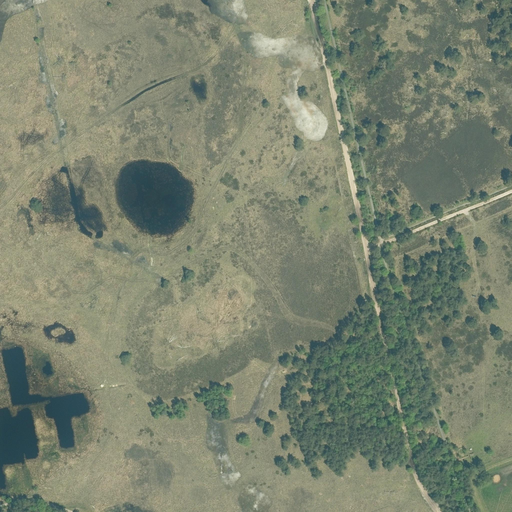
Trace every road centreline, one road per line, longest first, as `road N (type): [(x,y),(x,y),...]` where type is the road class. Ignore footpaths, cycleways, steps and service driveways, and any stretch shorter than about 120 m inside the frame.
road 1 (track): [(438,511),(411,461),(366,247)]
road 2 (track): [(366,247),(313,0)]
road 3 (track): [(366,247),(511,191)]
